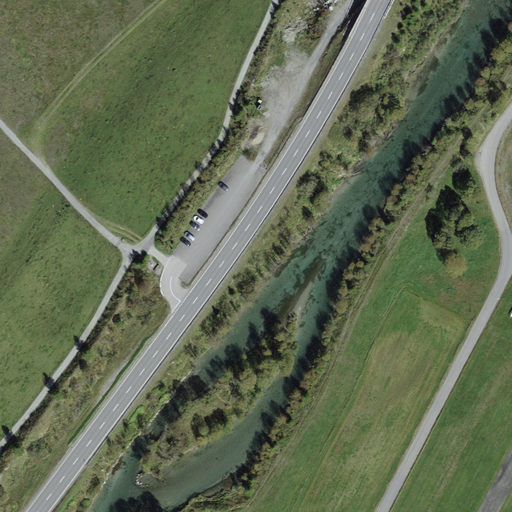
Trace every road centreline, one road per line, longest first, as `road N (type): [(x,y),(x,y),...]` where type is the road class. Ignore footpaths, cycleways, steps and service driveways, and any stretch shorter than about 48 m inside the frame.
road 1 (primary): [(381,0),(278,180),(38,511)]
road 2 (residential): [(511,113),(486,156),(508,264),(381,511)]
road 3 (track): [(131,253),(216,147),(275,0)]
road 4 (track): [(0,448),(86,334),(131,253)]
road 5 (track): [(0,123),(131,253)]
